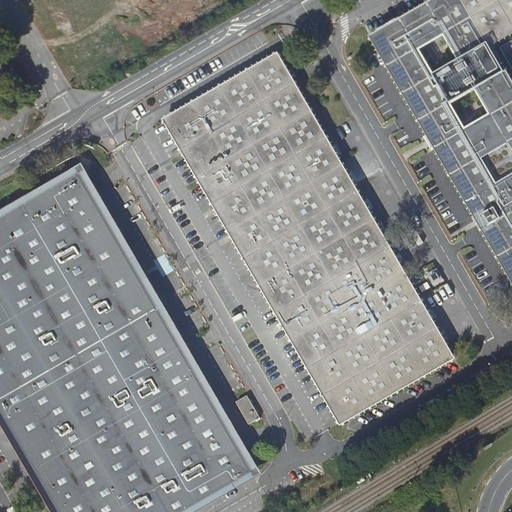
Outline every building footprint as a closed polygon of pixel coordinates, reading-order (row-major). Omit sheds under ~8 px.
[(511,0),(438,0),(374,38),(433,140),(511,277),(511,0)] [(278,60),(167,122),(347,424),(454,357),(443,339),(429,315),(397,260),(365,207),(360,198),(349,180),(333,153),(288,76),(278,60)] [(187,511),(257,472),(83,169),(0,217),(0,416),(54,511),(187,511)] [(260,418),(248,396),(236,402),(249,425),(260,418)] [(270,445),(267,439),(259,443),(263,449),(270,445)]
